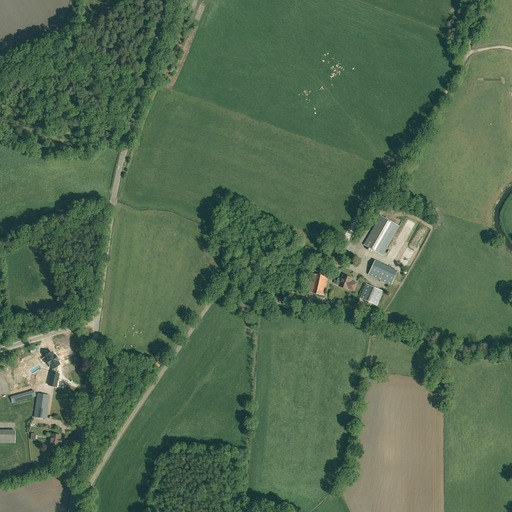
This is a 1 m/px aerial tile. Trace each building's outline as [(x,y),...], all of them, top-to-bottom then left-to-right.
[(382,255),(399,226),(381,216),(364,245),(382,255)] [(398,271),(375,261),(368,274),(391,285),(398,271)] [(324,296),(328,277),(311,273),(307,292),(324,296)] [(347,288),(354,291),(357,283),(350,281),(351,278),(343,275),(339,286),(347,289),(347,288)] [(366,284),(360,298),(377,305),(383,291),(366,284)] [(291,297),(299,297),(299,288),(291,288),(291,297)] [(69,350),(59,353),(63,367),(73,364),(69,350)] [(51,353),(45,356),(47,360),(46,360),(50,367),(51,367),(52,368),(52,369),(51,373),(48,385),(56,387),(59,374),(56,374),(58,367),(57,366),(59,364),(58,363),(59,363),(57,360),(56,359),(56,360),(54,357),(55,357),(54,355),(53,356),(51,353)] [(159,367),(162,362),(156,357),(152,362),(159,367)] [(33,390),(10,397),(12,403),(35,396),(33,390)] [(37,394),(34,417),(45,419),(49,395),(37,394)] [(16,430),(0,429),(0,443),(16,443),(16,430)] [(58,443),(61,443),(61,439),(59,439),(60,436),(50,434),(49,446),(51,446),(51,447),(51,448),(54,448),(55,448),(55,447),(57,447),(58,443)]
